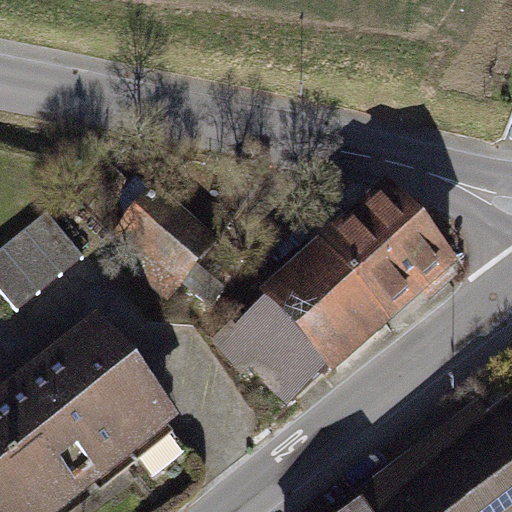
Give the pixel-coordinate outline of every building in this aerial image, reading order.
[(215,247),(141,188),(90,242),(162,301),(215,247)] [(451,273),(377,190),(213,340),(287,419),(451,273)] [(44,208),(0,243),(0,287),(17,308),(82,254),(44,208)] [(0,399),(0,511),(62,511),(166,434),(89,333),(0,399)] [(511,511),(511,399),(482,422),(472,410),(354,496),(365,511),(364,511),(511,511)]
